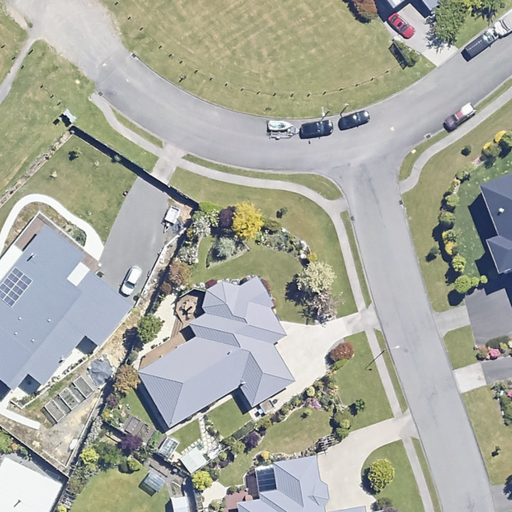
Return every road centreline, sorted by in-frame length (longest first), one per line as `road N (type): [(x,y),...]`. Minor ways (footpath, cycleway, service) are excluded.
road 1 (residential): [(431,511),(343,144)]
road 2 (residential): [(22,0),(97,78),(210,141),(284,149),(343,144)]
road 3 (residential): [(343,144),(511,38)]
